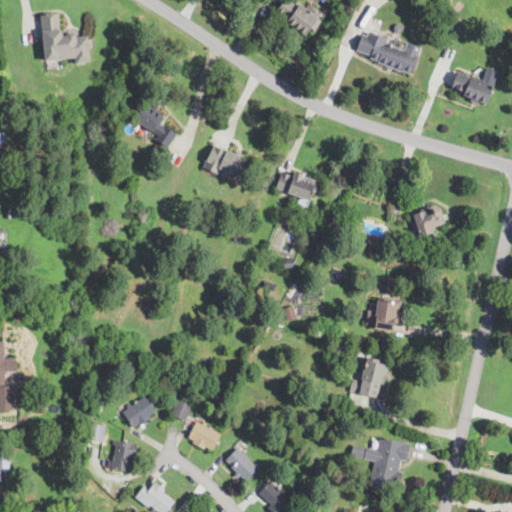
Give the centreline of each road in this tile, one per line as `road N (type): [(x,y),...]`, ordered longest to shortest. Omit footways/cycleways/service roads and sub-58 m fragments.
road 1 (residential): [(148,0),(326,111),(511,166)]
road 2 (residential): [(511,222),(447,511)]
